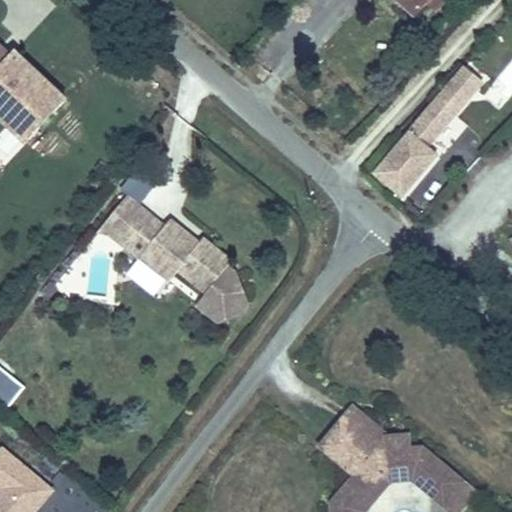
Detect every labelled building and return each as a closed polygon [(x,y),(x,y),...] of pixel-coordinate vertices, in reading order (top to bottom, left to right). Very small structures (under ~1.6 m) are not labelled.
[(396,0),(414,16),(428,0),(396,0)] [(0,116),(27,142),(70,95),(15,46),(10,51),(0,41),(0,116)] [(409,129),(373,172),(402,197),(439,153),(431,146),(485,82),(463,63),(408,128),(409,129)] [(188,142),(171,141),(169,171),(186,172),(188,142)] [(143,202),(162,173),(139,158),(120,188),(143,202)] [(126,194),(111,213),(136,234),(126,247),(139,258),(145,250),(174,274),(178,269),(206,291),(231,259),(202,236),(199,241),(170,217),(164,225),(126,194)] [(136,234),(111,213),(96,231),(113,237),(126,247),(136,234)] [(174,274),(145,250),(139,258),(168,281),(174,274)] [(237,265),(231,259),(206,291),(219,318),(242,310),(251,301),(237,265)] [(25,386),(0,365),(0,401),(7,407),(25,386)] [(347,405),(335,420),(372,448),(385,447),(383,433),(347,405)] [(353,472),(331,501),(332,511),(360,511),(362,510),(388,476),(411,472),(456,506),(473,482),(419,442),(405,444),(403,430),(383,433),(385,447),(372,448),(335,420),(317,444),(353,472)] [(0,486),(2,488),(0,490),(0,511),(36,511),(56,489),(2,444),(0,446),(0,486)]
